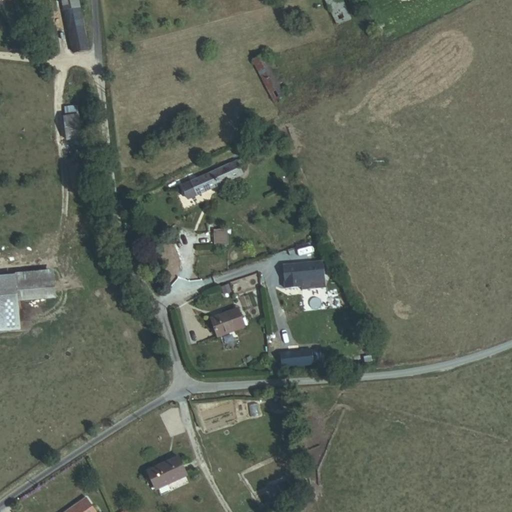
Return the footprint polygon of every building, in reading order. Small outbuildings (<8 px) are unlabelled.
[(59,0),(72,56),(88,52),(76,0),(59,0)] [(270,86),(287,80),(278,51),(261,56),(270,86)] [(274,100),(292,95),(287,80),(270,86),(274,100)] [(72,143),(85,139),(79,116),(66,120),(72,143)] [(198,197),(242,176),(235,160),(191,181),(198,197)] [(77,192),(91,190),(88,166),(74,168),(77,192)] [(228,245),(227,230),(213,230),(213,245),(228,245)] [(306,280),(330,280),(330,263),(290,264),(291,289),(306,289),(306,280)] [(16,299),(55,296),(54,280),(15,283),(16,299)] [(219,336),(249,327),(243,308),(213,317),(219,336)] [(282,370),(313,367),(311,353),(280,356),(282,370)] [(146,469),(155,490),(188,475),(179,454),(146,469)] [(97,511),(87,497),(66,511),(97,511)]
